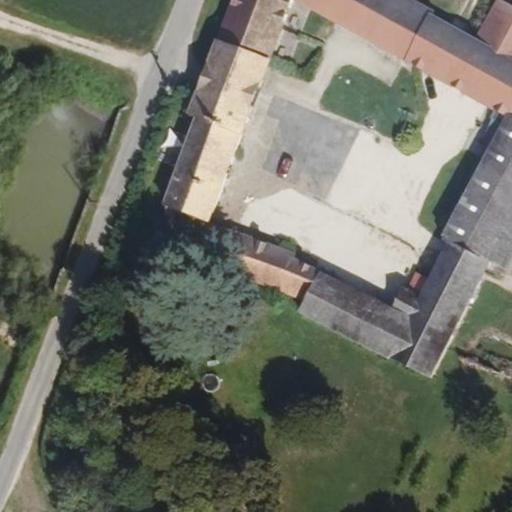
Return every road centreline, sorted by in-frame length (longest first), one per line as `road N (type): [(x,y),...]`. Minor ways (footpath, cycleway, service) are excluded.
road 1 (unclassified): [(0,488),(190,0)]
road 2 (track): [(0,24),(163,73)]
